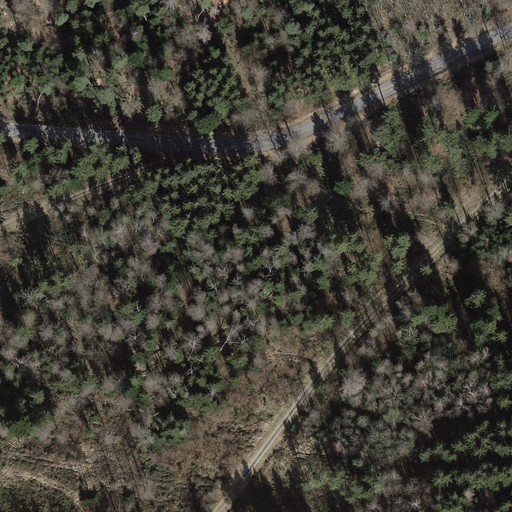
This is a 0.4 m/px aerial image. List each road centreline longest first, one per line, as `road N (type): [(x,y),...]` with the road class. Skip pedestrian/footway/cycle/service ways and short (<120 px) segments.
road 1 (tertiary): [(511,28),(255,141),(0,127)]
road 2 (track): [(217,511),(399,280),(511,175)]
road 3 (track): [(0,226),(202,143)]
